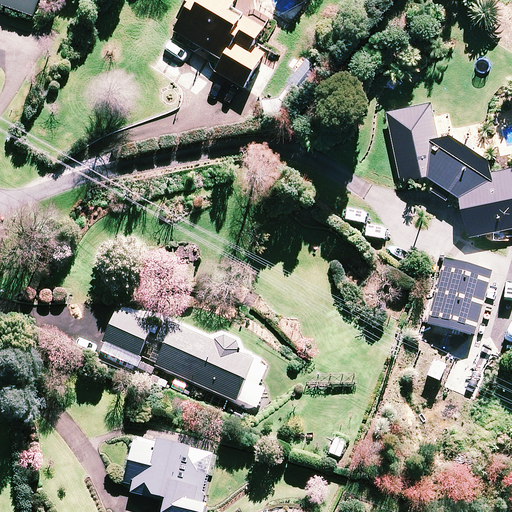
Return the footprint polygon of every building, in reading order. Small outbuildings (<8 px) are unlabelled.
[(38,0),(0,0),(0,4),(33,16),(38,0)] [(190,0),(172,31),(222,60),(215,72),(243,88),(262,56),(250,49),(268,18),(237,0),(190,0)] [(439,135),(432,101),(393,110),(397,136),(404,179),(430,175),(437,179),(432,187),(449,198),(454,189),(463,195),(471,235),(511,226),(511,166),(494,170),(491,156),(454,132),(439,135)] [(492,270),(445,257),(426,321),(474,335),(492,270)] [(153,324),(117,308),(97,354),(132,370),(153,324)] [(237,350),(237,348),(236,345),(236,343),(234,341),(233,339),(231,337),(229,336),(227,335),(224,334),(222,334),(219,334),(217,335),(214,336),(212,337),(210,339),(167,320),(158,340),(165,343),(155,365),(235,400),(253,358),(237,350)] [(463,342),(436,332),(431,343),(459,354),(463,342)] [(449,364),(435,358),(427,376),(441,382),(449,364)] [(452,426),(443,400),(415,409),(424,436),(452,426)] [(198,439),(146,429),(132,443),(125,482),(133,484),(131,492),(165,498),(162,511),(202,511),(213,453),(196,449),(198,439)]
